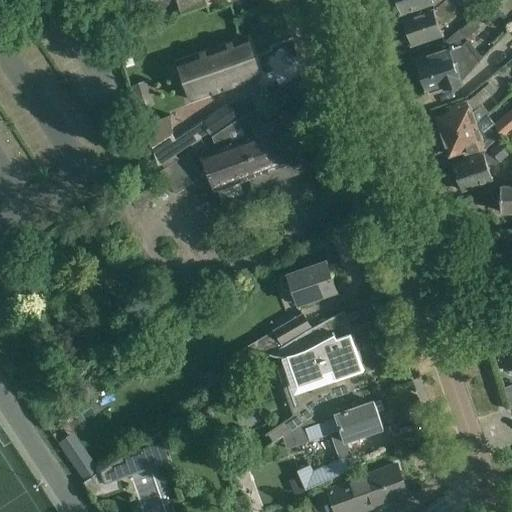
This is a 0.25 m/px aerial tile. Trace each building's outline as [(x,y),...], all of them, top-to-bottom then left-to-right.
[(206,6),(204,0),(176,0),(181,14),(206,6)] [(437,7),(445,0),(395,0),(401,15),(433,4),(434,9),(437,7)] [(463,0),(445,0),(437,7),(434,9),(435,10),(403,22),(411,46),(442,35),(437,22),(453,16),(451,11),(463,0)] [(480,27),(474,19),(459,31),(446,42),(451,47),(450,48),(451,49),(417,61),(429,95),(460,84),(460,83),(482,60),(474,49),(466,40),(480,27)] [(261,76),(247,39),(178,63),(191,101),(261,76)] [(475,128),(478,126),(477,125),(488,116),(490,114),(482,105),(491,97),(483,89),(468,102),(448,109),(450,114),(437,119),(440,127),(436,129),(440,140),(475,128)] [(228,147),(232,158),(283,140),(286,148),(298,143),(287,112),(263,120),(260,116),(269,113),(263,99),(252,106),(256,112),(239,120),(238,118),(238,119),(212,136),(211,132),(209,133),(212,137),(216,150),(216,151),(228,147)] [(171,134),(152,147),(154,158),(156,168),(157,167),(209,132),(209,133),(211,132),(212,136),(238,119),(238,118),(229,105),(176,141),(171,134)] [(475,128),(440,140),(441,142),(443,148),(447,147),(450,156),(463,151),(465,156),(484,150),(486,150),(502,136),(503,138),(511,130),(511,108),(494,124),(488,116),(477,125),(478,126),(475,128)] [(234,171),(247,167),(251,178),(249,178),(254,190),(307,171),(298,143),(286,148),(283,140),(232,158),(232,159),(230,159),(234,171)] [(472,159),(453,166),(458,179),(456,182),(458,186),(461,188),(462,191),(481,184),(491,181),(488,172),(511,152),(502,141),(483,157),(483,156),(472,159)] [(234,171),(230,159),(232,159),(232,158),(228,147),(216,151),(216,150),(201,156),(205,168),(204,168),(205,174),(207,173),(210,182),(213,191),(249,178),(251,178),(247,167),(234,171)] [(202,176),(187,153),(161,170),(161,171),(160,171),(175,194),(202,176)] [(511,187),(501,188),(501,194),(497,198),(497,203),(501,206),(501,213),(511,212),(511,187)] [(336,292),(326,262),(279,278),(284,290),(291,288),(298,306),(336,292)] [(246,370),(267,356),(283,345),(312,328),(303,313),(273,331),(276,336),(255,349),(258,354),(242,366),(246,370)] [(357,352),(356,349),(351,334),(337,339),(328,321),(330,320),(330,319),(312,328),(283,345),(267,356),(269,357),(273,359),(278,360),(282,360),(284,359),(288,359),(300,393),(297,394),(303,411),(268,435),(272,443),(283,436),(283,437),(303,422),(316,413),(342,397),(342,396),(359,390),(360,389),(359,388),(354,390),(350,376),(364,371),(361,362),(362,361),(361,358),(359,351),(357,352)] [(216,369),(202,377),(208,389),(222,382),(216,369)] [(511,385),(503,388),(507,399),(511,397),(511,385)] [(374,401),(367,404),(362,389),(360,389),(359,390),(342,397),(316,413),(303,422),(308,436),(329,429),(340,459),(344,457),(349,468),(356,465),(348,441),(384,429),(374,401)] [(171,462),(162,432),(84,483),(94,498),(103,494),(104,497),(121,490),(118,480),(171,462)] [(68,439),(60,445),(67,455),(75,450),(68,439)] [(310,465),(297,471),(300,477),(306,490),(350,470),(349,468),(344,457),(340,459),(313,472),(310,465)] [(362,511),(408,496),(397,464),(328,489),(336,511),(362,511)] [(300,477),(291,481),(297,494),(306,490),(300,477)]
